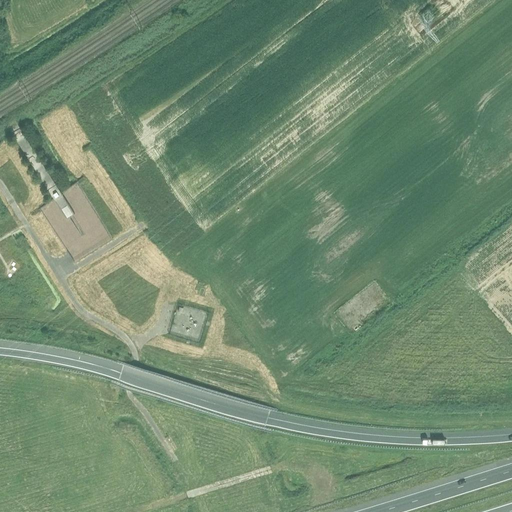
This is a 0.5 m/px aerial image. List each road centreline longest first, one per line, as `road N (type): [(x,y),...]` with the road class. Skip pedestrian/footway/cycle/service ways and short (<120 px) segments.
road 1 (motorway): [(511,437),(404,441),(314,431),(95,367),(0,350)]
road 2 (motorway): [(511,470),(378,511)]
